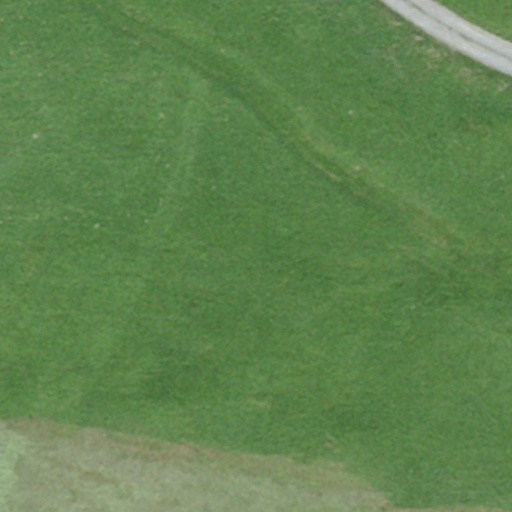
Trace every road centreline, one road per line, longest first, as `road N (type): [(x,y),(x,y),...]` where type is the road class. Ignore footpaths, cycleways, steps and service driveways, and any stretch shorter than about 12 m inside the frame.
road 1 (track): [(98,0),(202,59),(288,136),(408,221)]
road 2 (unclassified): [(511,64),(402,0)]
